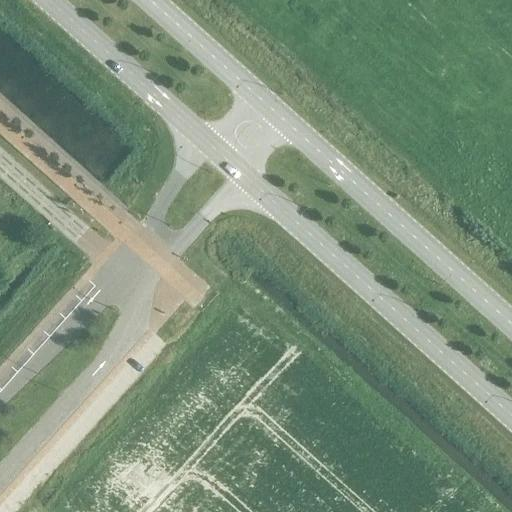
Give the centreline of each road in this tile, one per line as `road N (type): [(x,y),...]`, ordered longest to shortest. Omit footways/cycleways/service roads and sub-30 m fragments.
road 1 (unclassified): [(0,472),(109,355),(161,266),(248,171)]
road 2 (secondary): [(248,171),(511,410)]
road 3 (unclassified): [(208,135),(134,244),(0,391)]
road 4 (secondary): [(511,323),(290,126)]
road 5 (secondary): [(55,0),(208,135)]
road 6 (secondary): [(250,90),(151,0)]
